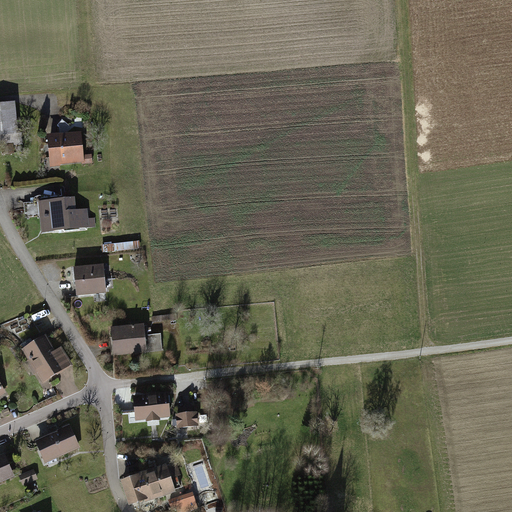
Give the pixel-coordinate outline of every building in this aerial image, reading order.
[(12,103),(0,104),(0,144),(5,144),(6,154),(14,153),(13,143),(22,142),(21,132),(14,133),(12,103)] [(81,133),(49,136),(52,164),(84,161),(81,133)] [(73,199),(39,202),(42,232),(96,227),(95,219),(89,219),(88,209),(74,211),(73,199)] [(103,266),(75,269),(78,295),(105,292),(103,266)] [(147,327),(113,329),(115,354),(163,350),(162,334),(148,335),(147,327)] [(46,337),(25,351),(44,381),(71,364),(62,349),(56,352),(46,337)] [(168,393),(135,397),(138,420),(170,416),(168,393)] [(197,413),(178,415),(179,428),(199,426),(197,413)] [(70,427),(37,441),(45,459),(55,455),(56,458),(79,447),(70,427)] [(5,455),(0,457),(0,482),(14,477),(5,455)] [(174,464),(123,481),(131,505),(182,488),(174,464)] [(34,470),(20,476),(24,486),(38,479),(34,470)] [(194,504),(190,494),(175,499),(179,510),(194,504)]
